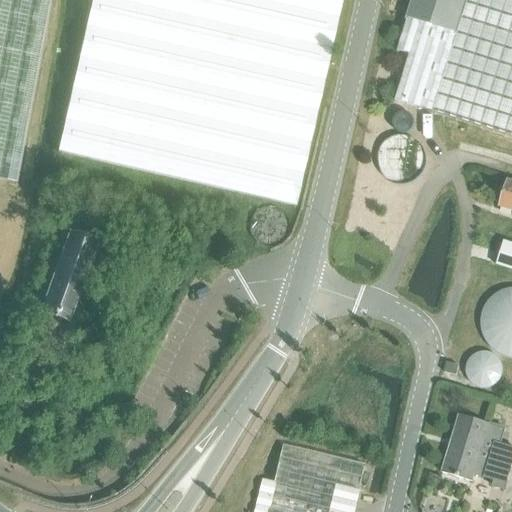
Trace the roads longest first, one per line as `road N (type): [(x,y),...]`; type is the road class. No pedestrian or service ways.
road 1 (unclassified): [(300,282),(277,275),(222,290),(123,471),(83,489),(40,486),(0,468)]
road 2 (unclassified): [(300,282),(419,334),(424,363),(392,511)]
road 3 (tertiary): [(300,282),(366,0)]
road 4 (tertiary): [(221,432),(286,328),(300,282)]
